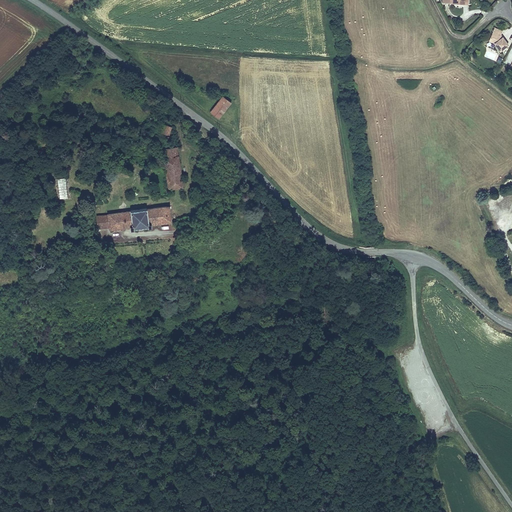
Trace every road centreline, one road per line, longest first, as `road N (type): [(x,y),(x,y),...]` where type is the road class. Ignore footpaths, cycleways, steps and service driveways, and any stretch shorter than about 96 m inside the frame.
road 1 (tertiary): [(411,254),(349,251),(322,239),(226,141),(31,0)]
road 2 (unclassified): [(511,506),(423,358),(411,254)]
road 3 (tertiary): [(511,325),(411,254)]
